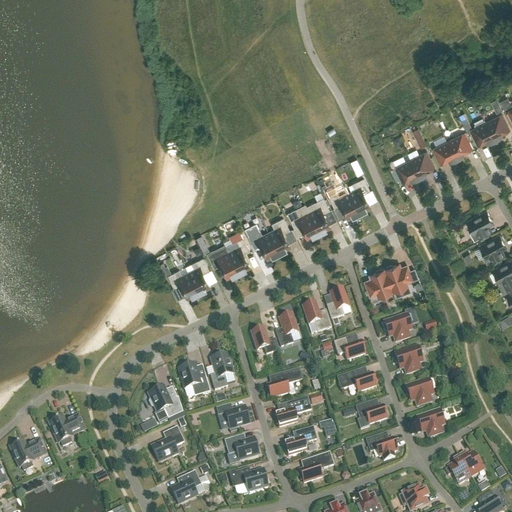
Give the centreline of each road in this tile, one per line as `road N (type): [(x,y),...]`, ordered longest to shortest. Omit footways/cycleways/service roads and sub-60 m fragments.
road 1 (residential): [(418,458),(344,252)]
road 2 (residential): [(297,503),(275,460),(229,310)]
road 3 (unclassified): [(344,252),(491,181)]
road 4 (unclassified): [(113,397),(143,353),(229,310)]
road 5 (residential): [(0,438),(53,392),(81,388),(113,397)]
road 6 (residential): [(418,458),(297,503)]
road 7 (unclassified): [(229,310),(344,252)]
road 8 (unclassified): [(147,511),(117,446),(113,397)]
